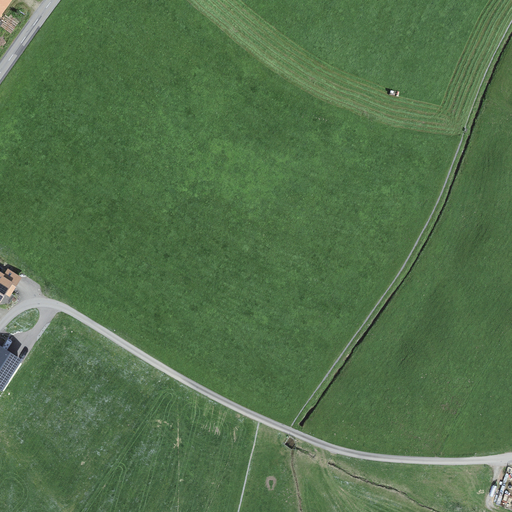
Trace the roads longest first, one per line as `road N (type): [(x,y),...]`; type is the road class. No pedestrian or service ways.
road 1 (track): [(259,418),(60,306),(27,304),(0,326)]
road 2 (track): [(511,461),(385,457),(289,430)]
